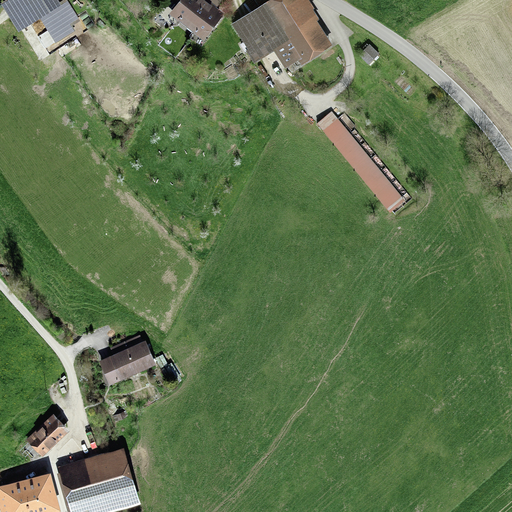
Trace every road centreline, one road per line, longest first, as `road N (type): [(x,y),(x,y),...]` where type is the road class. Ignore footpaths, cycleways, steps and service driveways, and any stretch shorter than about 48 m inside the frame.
road 1 (residential): [(0,283),(70,369),(79,426),(53,461),(65,511)]
road 2 (tertiary): [(329,0),(449,85),(511,160)]
